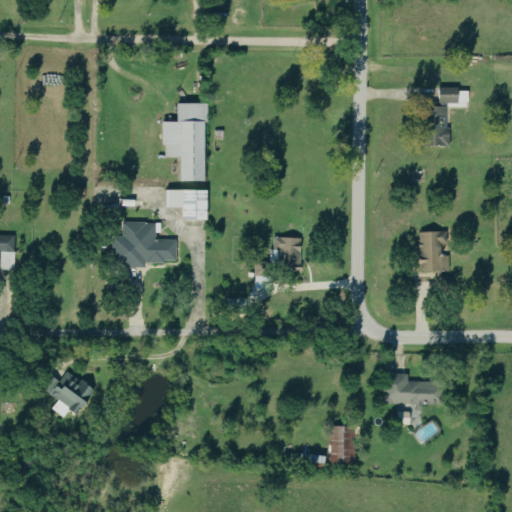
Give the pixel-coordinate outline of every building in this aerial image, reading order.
[(436,87),(436,102),(466,102),(466,88),(436,87)] [(200,180),(201,102),(173,102),(172,121),(159,121),(159,156),(175,156),(175,180),(200,180)] [(418,144),(446,145),(446,105),(419,105),(418,144)] [(163,188),(163,206),(178,206),(178,218),(202,219),(203,189),(163,188)] [(175,239),(153,238),(153,221),(121,221),(121,235),(111,235),(111,265),(144,266),(145,261),(175,261),(175,239)] [(444,231),(417,231),(417,271),(447,271),(447,255),(439,255),(439,242),(444,242),(444,231)] [(13,234),(0,234),(0,267),(13,267),(13,234)] [(298,270),(299,237),(272,236),(272,248),(278,249),(277,269),(298,270)] [(91,387),(63,373),(59,381),(48,375),(39,392),(77,412),(91,387)] [(441,380),(406,381),(406,373),(382,373),(383,403),(414,403),(414,410),(421,409),(421,403),(442,403),(441,380)] [(408,421),(410,421),(411,411),(396,411),(396,423),(408,424),(408,421)] [(328,462),(353,462),(353,433),(358,434),(358,426),(329,425),(328,462)]
